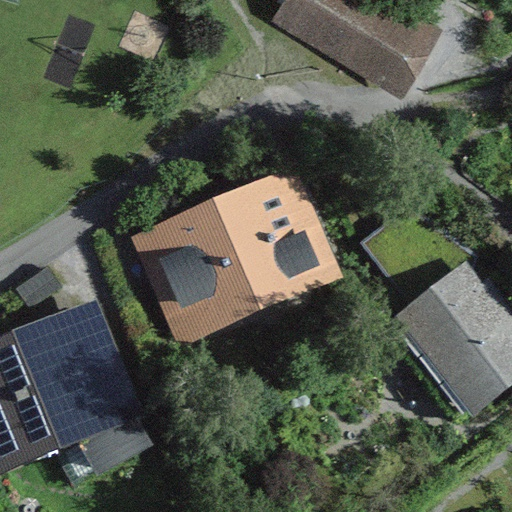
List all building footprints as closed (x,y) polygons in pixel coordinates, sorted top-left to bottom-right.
[(403,93),(442,24),(399,0),(279,0),(269,18),(403,93)] [(293,164),(128,237),(179,349),(343,276),(293,164)] [(475,261),(465,248),(446,229),(429,218),(410,207),(359,241),(410,305),(393,319),(400,328),(390,337),(455,420),(466,411),(472,418),(511,386),(511,305),(489,277),(481,283),(468,267),(475,261)] [(29,310),(61,287),(46,266),(14,289),(29,310)] [(152,445),(137,419),(146,415),(97,298),(0,338),(0,476),(77,444),(96,478),(152,445)]
